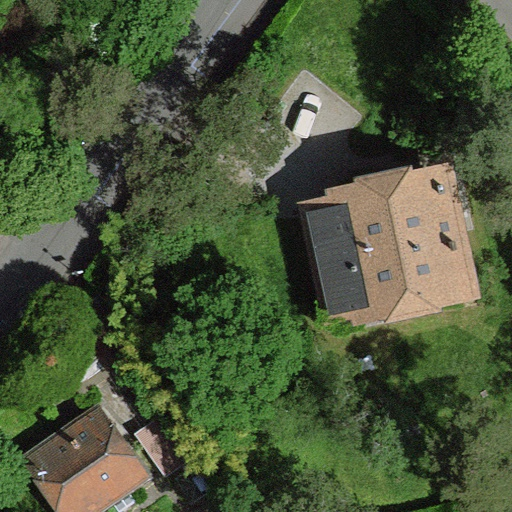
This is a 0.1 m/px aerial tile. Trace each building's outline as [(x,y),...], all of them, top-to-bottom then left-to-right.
[(465,288),(441,182),(333,207),(340,234),(315,240),(332,318),(465,288)] [(126,344),(97,305),(71,322),(101,362),(126,344)] [(100,372),(77,341),(60,355),(83,384),(100,372)] [(101,412),(30,461),(65,511),(96,511),(146,478),(101,412)] [(166,438),(156,425),(142,434),(163,464),(185,449),(172,433),(166,438)]
